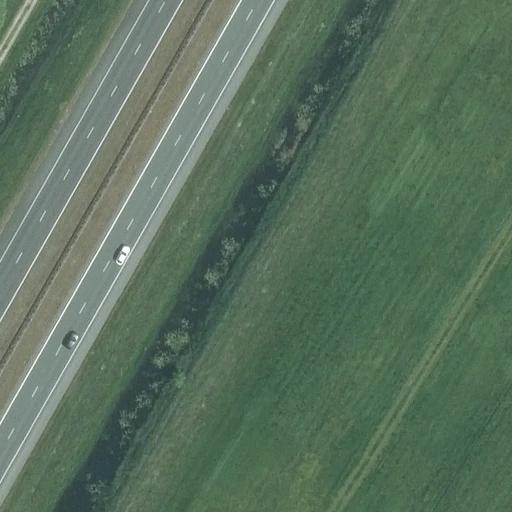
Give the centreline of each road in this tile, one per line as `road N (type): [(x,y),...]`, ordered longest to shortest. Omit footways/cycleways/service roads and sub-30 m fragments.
road 1 (motorway): [(0,454),(258,0)]
road 2 (motorway): [(164,0),(0,288)]
